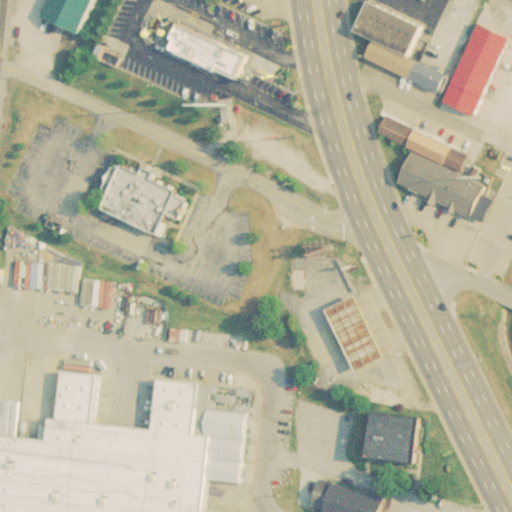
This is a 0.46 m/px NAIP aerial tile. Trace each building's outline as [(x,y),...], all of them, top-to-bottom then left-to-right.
[(55,0),(48,17),(88,34),(101,0),(55,0)] [(369,59),(444,91),(451,74),(413,58),(428,24),(372,0),(360,30),(378,38),(369,59)] [(171,9),(239,40),(229,63),(161,33),(171,9)] [(475,152),(390,117),(382,134),(418,149),(403,185),(478,217),(492,185),(466,174),(475,152)] [(118,150),(137,158),(139,152),(150,157),(147,164),(172,175),(152,219),(96,193),(105,175),(97,172),(107,152),(116,156),(118,150)] [(334,306),(360,369),(388,358),(362,295),(334,306)] [(0,511),(0,421),(6,422),(42,427),(45,406),(51,355),(89,360),(83,409),(141,416),(147,364),(250,376),(238,470),(198,465),(195,495),(234,500),(232,511),(0,511)] [(366,399),(412,406),(406,451),(359,445),(366,399)] [(315,467),(379,486),(371,511),(348,511),(317,503),(319,498),(307,494),(315,467)]
